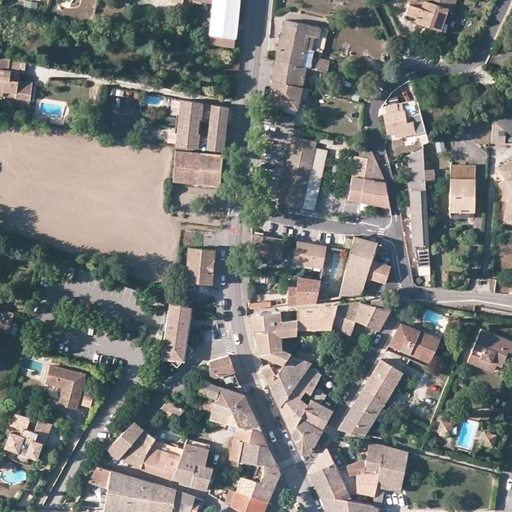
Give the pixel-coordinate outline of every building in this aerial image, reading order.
[(33,0),(23,0),(24,9),(37,10),(37,0),(33,0)] [(191,0),(199,0),(215,2),(211,33),(236,36),(239,0),(183,0),(181,18),(188,19),(191,0)] [(456,0),(423,0),(423,2),(416,0),(410,0),(405,15),(406,19),(441,31),(449,9),(453,10),(456,0)] [(441,31),(446,32),(453,10),(449,9),(441,31)] [(329,61),(314,56),(315,51),(323,52),(327,30),(285,21),(275,61),(307,67),(328,72),(329,61)] [(235,46),(236,36),(211,33),(210,42),(235,46)] [(25,75),(27,62),(0,57),(0,95),(3,96),(4,91),(16,93),(16,98),(31,100),(34,83),(19,81),(20,74),(25,75)] [(302,88),(307,67),(275,61),(274,67),(272,81),(302,88)] [(272,81),(269,104),(284,107),(297,110),(298,108),(302,88),(272,81)] [(309,90),(302,88),(298,108),(301,108),(302,99),(307,99),(309,90)] [(228,106),(181,99),(179,119),(197,121),(198,117),(200,118),(202,118),(202,116),(211,117),(210,122),(224,123),(224,120),(227,120),(228,106)] [(386,114),(383,114),(387,134),(395,133),(395,137),(415,134),(413,122),(405,123),(401,105),(385,108),(386,114)] [(493,111),(492,119),(506,130),(511,134),(511,112),(504,106),(493,111)] [(278,115),(276,124),(293,128),(295,119),(278,115)] [(197,121),(179,119),(178,128),(197,129),(196,132),(198,132),(200,118),(198,117),(197,121)] [(506,143),(506,130),(492,119),(491,143),(506,143)] [(226,135),(227,120),(224,120),(224,123),(210,122),(209,131),(223,132),(222,135),(226,135)] [(209,136),(200,135),(200,133),(198,132),(196,132),(197,129),(178,128),(178,130),(177,142),(176,145),(224,150),(226,135),(222,135),(223,132),(209,131),(209,136)] [(177,142),(178,130),(170,129),(168,142),(177,142)] [(316,141),(293,136),(279,202),(301,207),(316,141)] [(319,136),(318,141),(332,144),(333,139),(319,136)] [(438,153),(444,151),(443,138),(436,139),(438,153)] [(317,143),(312,165),(324,167),(328,146),(317,143)] [(422,147),(408,155),(410,190),(418,189),(418,182),(425,181),(424,169),(422,147)] [(221,184),(224,154),(176,149),(173,180),(221,184)] [(361,201),(367,157),(355,155),(348,199),(361,201)] [(367,157),(361,201),(391,206),(386,182),(374,155),(367,157)] [(511,159),(499,169),(506,178),(511,186),(511,191),(510,199),(508,199),(506,213),(510,219),(511,219),(511,159)] [(469,194),(475,194),(475,165),(450,164),(450,212),(451,212),(469,211),(469,194)] [(424,169),(425,181),(434,180),(434,169),(424,169)] [(511,191),(511,186),(506,178),(499,182),(505,190),(503,198),(508,199),(510,199),(511,191)] [(418,189),(410,190),(411,220),(427,220),(425,181),(418,182),(418,189)] [(307,186),(303,208),(314,210),(319,189),(307,186)] [(427,220),(411,220),(413,245),(428,243),(427,220)] [(252,233),(250,254),(282,257),(284,238),(252,233)] [(361,294),(367,276),(371,260),(377,241),(354,235),(351,249),(339,295),(361,294)] [(297,240),(294,262),(323,266),(326,245),(297,240)] [(199,246),(189,244),(186,280),(213,283),(216,248),(200,247),(199,246)] [(417,247),(418,274),(430,273),(429,247),(417,247)] [(367,276),(386,281),(390,266),(371,260),(367,276)] [(321,278),(297,275),(296,292),(293,292),(294,302),(295,302),(296,302),(297,303),(316,300),(318,292),(321,278)] [(318,292),(316,300),(329,298),(328,292),(318,292)] [(190,319),(192,307),(172,299),(169,321),(166,321),(165,328),(168,329),(164,356),(168,357),(177,367),(188,354),(192,350),(186,344),(188,328),(192,328),(193,320),(190,319)] [(331,328),(350,334),(355,320),(378,330),(393,302),(380,300),(379,306),(359,301),(359,303),(337,304),(331,328)] [(331,328),(337,304),(297,309),(297,319),(297,329),(331,328)] [(0,323),(1,324),(0,330),(8,333),(14,312),(5,310),(4,315),(0,313),(0,323)] [(278,320),(277,312),(252,314),(253,323),(254,332),(255,332),(272,329),(271,321),(278,320)] [(279,336),(281,336),(296,334),(297,329),(297,319),(278,322),(278,320),(271,321),(272,329),(255,332),(256,341),(278,337),(279,336)] [(400,322),(388,344),(429,362),(439,339),(400,322)] [(511,348),(511,339),(481,327),(471,351),(502,364),(508,348),(511,350),(511,348)] [(279,336),(278,337),(256,341),(258,347),(256,348),(257,354),(282,365),(289,354),(290,353),(282,350),(280,342),(282,342),(281,336),(279,336)] [(502,364),(505,365),(511,350),(508,348),(502,364)] [(471,351),(468,359),(498,372),(502,364),(471,351)] [(234,370),(228,354),(209,361),(210,371),(210,373),(216,376),(223,374),(225,382),(239,387),(240,386),(234,370)] [(279,372),(273,367),(271,368),(269,364),(261,366),(270,386),(288,379),(294,386),(308,367),(311,362),(295,357),(289,354),(282,365),(279,372)] [(398,397),(390,392),(403,372),(379,358),(363,387),(385,401),(392,405),(398,397)] [(50,364),(45,381),(63,386),(59,402),(76,407),(85,373),(50,363),(50,364)] [(279,407),(291,432),(308,404),(300,397),(305,391),(310,394),(321,375),(308,367),(294,386),(279,407)] [(288,379),(270,386),(279,407),(294,386),(288,379)] [(244,395),(231,390),(203,380),(199,392),(215,398),(214,403),(253,414),(244,395)] [(194,388),(189,385),(185,393),(191,395),(194,388)] [(385,401),(363,387),(348,412),(370,426),(385,401)] [(309,453),(321,432),(333,411),(321,405),(327,395),(316,389),(308,404),(291,432),(301,453),(309,453)] [(81,404),(89,407),(94,393),(85,390),(81,404)] [(191,395),(185,393),(177,406),(183,410),(185,410),(192,396),(191,395)] [(464,399),(468,417),(491,411),(486,393),(464,399)] [(159,395),(154,400),(162,406),(168,400),(159,395)] [(170,415),(171,413),(176,405),(168,400),(162,406),(161,408),(170,415)] [(218,426),(234,430),(229,458),(239,460),(243,441),(268,447),(253,414),(214,403),(204,400),(200,415),(210,419),(219,421),(218,426)] [(176,405),(171,413),(180,417),(183,410),(177,406),(176,405)] [(511,414),(511,413),(506,411),(500,425),(507,428),(511,414)] [(50,422),(37,418),(33,430),(26,428),(29,416),(14,412),(10,427),(22,431),(21,437),(11,434),(6,450),(7,450),(15,452),(13,460),(28,465),(28,464),(30,456),(37,458),(42,444),(42,443),(39,442),(40,437),(46,439),(50,422)] [(364,435),(370,426),(348,412),(338,428),(364,435)] [(139,416),(135,420),(140,425),(145,421),(139,416)] [(448,434),(450,434),(454,422),(442,419),(438,430),(440,431),(440,434),(447,436),(448,434)] [(143,429),(134,421),(108,448),(120,457),(143,429)] [(155,438),(143,429),(120,457),(130,462),(131,459),(142,464),(145,454),(154,440),(155,438)] [(496,434),(485,432),(482,444),(493,446),(496,434)] [(424,440),(411,436),(411,437),(409,445),(421,448),(424,440)] [(182,448),(154,440),(145,454),(142,464),(140,467),(171,477),(182,448)] [(360,451),(367,450),(365,460),(358,460),(355,462),(353,462),(351,463),(348,464),(346,465),(349,475),(356,473),(356,474),(378,473),(383,445),(361,440),(360,451)] [(241,476),(236,492),(267,501),(279,472),(268,447),(243,441),(239,460),(238,461),(263,463),(264,470),(260,482),(241,476)] [(193,451),(182,448),(171,477),(179,480),(179,482),(190,485),(195,464),(205,466),(209,449),(194,445),(193,451)] [(408,451),(383,445),(378,473),(376,486),(384,488),(400,491),(408,451)] [(326,448),(309,472),(320,495),(351,500),(327,448),(326,448)] [(15,452),(7,450),(6,455),(9,459),(13,460),(15,452)] [(35,466),(37,458),(30,456),(28,464),(35,466)] [(205,466),(195,464),(190,485),(208,490),(211,481),(213,482),(216,469),(205,466)] [(108,486),(111,470),(97,466),(85,488),(94,489),(97,483),(108,486)] [(130,511),(149,511),(154,483),(111,470),(108,486),(105,503),(99,502),(97,510),(130,511)] [(356,491),(374,495),(376,486),(378,473),(356,474),(356,491)] [(211,481),(208,490),(190,485),(204,492),(209,495),(213,482),(211,481)] [(213,482),(209,495),(231,506),(236,492),(213,482)] [(171,511),(176,490),(154,483),(149,511),(171,511)] [(384,488),(376,486),(374,495),(373,504),(378,505),(381,506),(384,488)] [(94,489),(85,488),(73,509),(89,510),(90,498),(94,489)] [(195,496),(190,494),(176,490),(171,511),(176,511),(177,511),(182,511),(199,511),(203,500),(195,496)] [(231,506),(242,511),(262,511),(267,501),(236,492),(231,506)] [(371,511),(373,504),(351,500),(320,495),(327,511),(371,511)]
